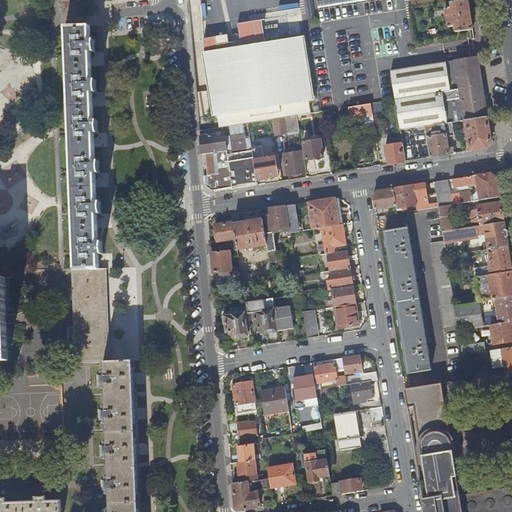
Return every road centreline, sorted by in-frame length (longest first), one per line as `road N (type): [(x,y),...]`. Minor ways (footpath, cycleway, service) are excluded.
road 1 (residential): [(194,208),(180,21),(168,0)]
road 2 (residential): [(382,338),(212,365)]
road 3 (residential): [(194,208),(358,184)]
road 4 (residential): [(407,498),(382,338)]
road 5 (residential): [(212,365),(194,208)]
road 6 (residential): [(358,184),(382,338)]
road 7 (residential): [(358,184),(511,158)]
road 8 (residential): [(226,511),(212,365)]
